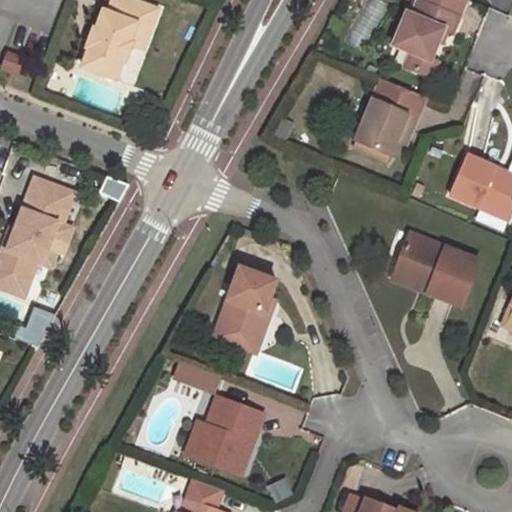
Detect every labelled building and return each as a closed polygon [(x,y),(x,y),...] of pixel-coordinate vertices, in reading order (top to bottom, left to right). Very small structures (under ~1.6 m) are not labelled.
[(156,15),(116,0),(113,0),(106,18),(102,16),(95,35),(92,34),(85,53),(87,54),(80,72),(113,85),(120,66),(123,67),(130,48),(128,47),(135,29),(148,35),(156,15)] [(419,0),(418,4),(458,19),(465,3),(458,0),(419,0)] [(413,1),(406,16),(412,18),(418,4),(413,1)] [(451,35),(458,19),(418,4),(412,18),(406,16),(393,47),(410,55),(404,69),(429,79),(436,64),(429,61),(437,43),(442,32),(447,34),(451,35)] [(148,35),(135,29),(128,47),(130,48),(142,53),(148,35)] [(442,46),(447,34),(442,32),(437,43),(442,46)] [(27,63),(9,56),(3,71),(22,78),(27,63)] [(372,100),(417,120),(424,103),(379,83),(372,100)] [(410,135),(417,120),(372,100),(355,140),(389,155),(395,141),(400,130),(410,135)] [(289,127),(278,122),(271,138),(282,143),(289,127)] [(405,146),(410,135),(400,130),(395,141),(405,146)] [(387,161),(389,155),(355,140),(353,146),(387,161)] [(305,145),(298,142),(295,148),(302,151),(305,145)] [(511,185),(493,177),(497,168),(469,156),(451,196),(506,219),(511,206),(511,185)] [(511,174),(497,168),(493,177),(511,185),(511,174)] [(0,253),(0,295),(21,303),(34,268),(39,270),(44,255),(54,259),(64,232),(59,231),(71,199),(32,184),(12,236),(5,256),(0,254),(0,253)] [(0,254),(5,256),(12,236),(7,234),(0,254)] [(476,261),(406,234),(390,275),(425,289),(423,294),(458,307),(476,261)] [(39,270),(48,273),(54,259),(44,255),(39,270)] [(266,304),(272,286),(235,273),(214,330),(256,346),(266,320),(261,318),(266,304)] [(425,289),(390,275),(388,280),(423,294),(425,289)] [(261,318),(266,320),(271,306),(266,304),(261,318)] [(510,313),(506,307),(498,329),(511,334),(511,329),(505,326),(510,313)] [(196,375),(177,368),(171,384),(190,391),(196,375)] [(214,382),(196,375),(190,391),(209,397),(214,382)] [(224,407),(212,402),(201,430),(213,435),(224,407)] [(258,419),(224,407),(213,435),(201,430),(192,427),(180,460),(236,480),(258,419)] [(189,484),(187,489),(215,499),(217,495),(189,484)] [(187,489),(178,511),(210,511),(215,499),(187,489)] [(347,499),(341,511),(357,511),(361,505),(347,499)] [(386,511),(362,502),(361,505),(357,511),(386,511)]
